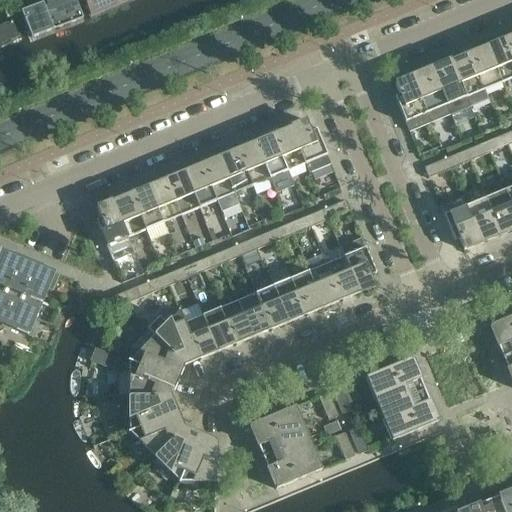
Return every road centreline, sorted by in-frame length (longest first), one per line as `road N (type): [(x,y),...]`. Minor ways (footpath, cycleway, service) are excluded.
road 1 (residential): [(323,75),(0,209)]
road 2 (residential): [(443,291),(350,64)]
road 3 (residential): [(323,75),(418,301)]
road 4 (residential): [(201,398),(418,301)]
road 5 (residential): [(506,0),(350,64)]
